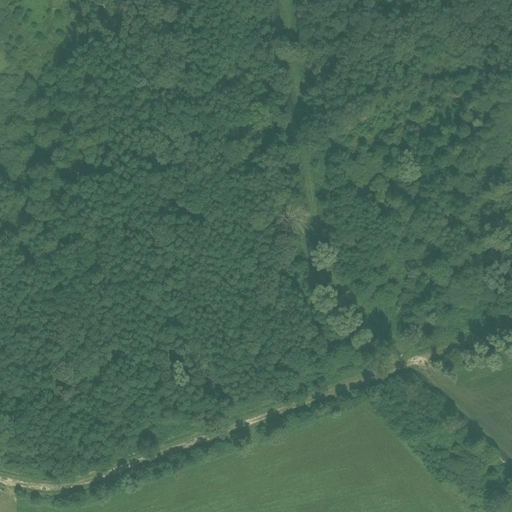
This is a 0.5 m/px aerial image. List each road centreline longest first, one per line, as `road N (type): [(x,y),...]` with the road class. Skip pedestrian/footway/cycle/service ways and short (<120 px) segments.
road 1 (track): [(415,359),(63,485),(0,480)]
road 2 (track): [(415,359),(324,258),(285,0)]
